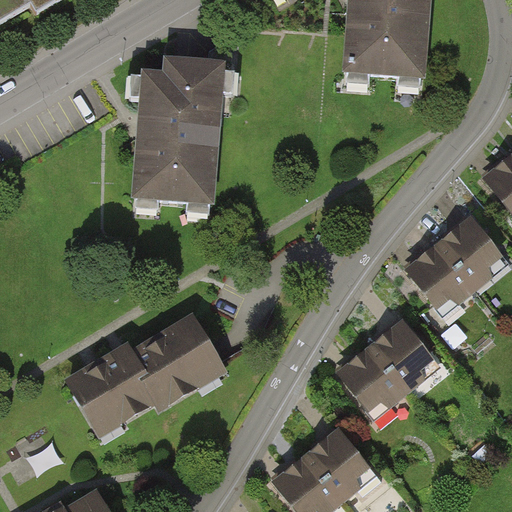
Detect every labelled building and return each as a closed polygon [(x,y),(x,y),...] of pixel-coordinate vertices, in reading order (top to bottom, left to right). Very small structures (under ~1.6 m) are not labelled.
[(0,0),(0,17),(28,1),(33,10),(49,0),(0,0)] [(353,0),(347,74),(422,80),(429,0),(353,0)] [(223,70),(169,66),(167,81),(147,79),(143,124),(137,200),(212,206),(223,70)] [(511,164),(502,172),(487,183),(511,215),(511,164)] [(426,262),(411,273),(444,316),(507,268),(473,225),(454,240),(426,262)] [(205,315),(81,382),(114,443),(238,376),(221,345),(205,315)] [(358,364),(342,376),(373,417),(437,368),(405,327),(389,340),(358,364)] [(293,474),(276,487),(295,511),(330,511),(374,478),(341,436),(322,451),(293,474)] [(117,511),(106,491),(67,511),(117,511)]
